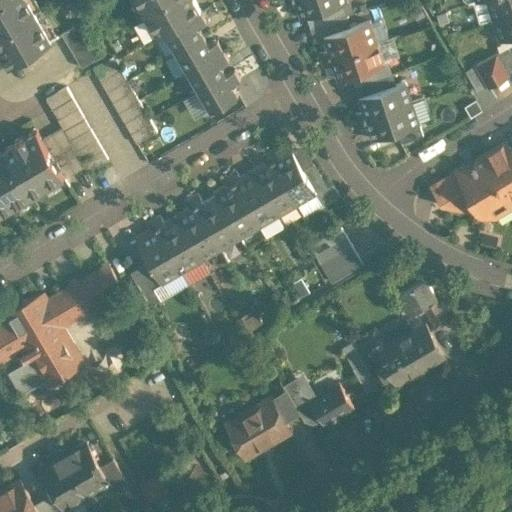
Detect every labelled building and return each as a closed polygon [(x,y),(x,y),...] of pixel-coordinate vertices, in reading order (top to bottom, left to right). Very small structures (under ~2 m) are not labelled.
[(0,0),(0,15),(24,0),(0,0)] [(29,0),(24,0),(0,15),(0,48),(1,49),(9,64),(52,39),(29,0)] [(139,0),(159,34),(166,30),(201,9),(195,0),(139,0)] [(347,0),(296,0),(297,2),(302,16),(307,14),(341,3),(348,0),(347,0)] [(511,0),(488,0),(493,17),(511,11),(511,0)] [(341,3),(307,14),(311,26),(345,14),(341,3)] [(201,9),(166,30),(177,49),(205,33),(200,24),(207,19),(201,9)] [(511,11),(493,17),(500,39),(511,34),(511,11)] [(345,14),(311,26),(315,38),(324,35),(324,34),(349,26),(345,14)] [(349,26),(324,34),(324,35),(329,48),(331,55),(378,39),(371,18),(349,26)] [(102,54),(82,20),(62,32),(82,66),(102,54)] [(205,33),(177,49),(188,69),(224,48),(218,38),(210,42),(205,33)] [(378,39),(331,55),(334,62),(339,76),(352,72),(385,60),(378,39)] [(511,69),(511,53),(507,45),(497,51),(509,72),(511,69)] [(224,48),(188,69),(200,88),(235,67),(227,71),(222,62),(230,58),(224,48)] [(329,48),(320,51),(322,58),(331,55),(329,48)] [(497,51),(476,63),(488,84),(509,72),(497,51)] [(331,55),(322,58),(324,65),(334,62),(331,55)] [(116,58),(96,69),(102,80),(122,68),(116,58)] [(385,60),(352,72),(356,83),(390,72),(386,60),(385,60)] [(476,63),(466,69),(478,90),(488,84),(476,63)] [(235,67),(200,88),(211,108),(239,91),(234,82),(241,77),(235,67)] [(122,68),(102,80),(107,90),(128,78),(122,68)] [(390,72),(356,83),(359,95),(393,83),(390,72)] [(128,78),(107,90),(113,101),(134,89),(128,78)] [(393,83),(359,95),(364,109),(367,116),(413,100),(406,79),(393,83)] [(134,89),(113,101),(119,111),(140,99),(134,89)] [(74,96),(53,108),(59,118),(79,106),(74,96)] [(140,99),(119,111),(126,121),(146,109),(140,99)] [(413,100),(367,116),(369,123),(374,137),(397,129),(420,121),(413,100)] [(79,106),(59,118),(65,129),(66,128),(85,117),(79,106)] [(146,109),(126,121),(132,132),(152,120),(146,109)] [(364,109),(355,112),(357,119),(367,116),(364,109)] [(367,116),(357,119),(360,126),(369,123),(367,116)] [(85,117),(66,128),(71,139),(92,127),(86,117),(85,117)] [(152,120),(132,132),(138,142),(158,130),(152,120)] [(420,121),(397,129),(401,140),(424,133),(420,121)] [(85,165),(63,127),(43,138),(64,176),(65,177),(85,165)] [(71,139),(77,149),(97,137),(98,137),(92,127),(71,139)] [(37,129),(25,136),(25,134),(14,140),(15,142),(4,148),(5,151),(31,195),(64,176),(43,138),(37,129)] [(97,137),(77,149),(89,170),(109,158),(97,137)] [(511,148),(507,140),(485,153),(511,199),(511,148)] [(293,149),(280,156),(275,147),(268,151),(298,202),(317,191),(293,149)] [(5,151),(0,153),(0,212),(31,195),(5,151)] [(298,202),(268,151),(262,155),(267,164),(254,171),(279,213),(298,202)] [(485,153),(453,172),(460,184),(440,196),(444,202),(472,209),(476,205),(478,209),(495,213),(511,202),(511,199),(485,153)] [(254,171),(242,178),(237,170),(230,173),(260,224),(279,213),(254,171)] [(453,172),(433,184),(440,196),(460,184),(453,172)] [(260,224),(230,173),(224,177),(229,186),(216,193),(241,236),(260,224)] [(216,193),(203,201),(198,192),(192,196),(222,247),(241,236),(216,193)] [(222,247),(192,196),(185,200),(190,208),(178,216),(203,258),(222,247)] [(203,258),(178,216),(165,223),(160,214),(154,218),(183,269),(203,258)] [(183,269),(154,218),(147,222),(152,231),(139,238),(152,259),(164,280),(183,269)] [(342,225),(311,243),(316,253),(347,234),(342,225)] [(347,234),(316,253),(322,262),(353,244),(347,234)] [(353,244),(322,262),(327,271),(358,253),(353,244)] [(358,253),(327,271),(333,281),(364,263),(358,253)] [(152,259),(131,271),(149,301),(159,295),(154,286),(164,280),(152,259)] [(8,320),(24,346),(43,380),(48,381),(82,362),(83,357),(75,343),(64,340),(59,330),(53,330),(55,321),(72,311),(81,313),(100,302),(102,296),(107,298),(120,290),(122,284),(111,266),(105,264),(80,279),(76,277),(72,279),(72,284),(48,297),(38,294),(29,300),(25,298),(21,300),(20,305),(11,310),(8,320)] [(426,279),(398,296),(407,312),(414,313),(424,307),(436,326),(449,318),(426,279)] [(24,346),(8,320),(0,325),(0,359),(1,359),(24,346)] [(426,321),(380,348),(384,356),(377,360),(386,376),(394,372),(398,379),(444,352),(426,321)] [(365,360),(355,344),(345,351),(354,367),(365,360)] [(354,367),(367,390),(379,384),(365,360),(354,367)] [(340,379),(311,396),(306,387),(295,385),(291,387),(288,389),(301,412),(305,420),(306,419),(305,418),(312,421),(321,415),(325,423),(327,422),(331,424),(340,419),(340,415),(355,405),(340,379)] [(288,389),(287,388),(272,397),(286,421),(301,412),(288,389)] [(272,397),(229,422),(247,453),(290,428),(286,421),(272,397)] [(86,440),(66,452),(88,492),(89,494),(110,482),(111,482),(101,465),(86,440)] [(88,492),(66,452),(42,466),(56,490),(65,505),(66,505),(88,492)] [(128,481),(114,457),(101,465),(111,482),(110,482),(114,489),(128,481)] [(21,479),(0,490),(0,497),(8,511),(40,511),(35,502),(21,479)] [(65,505),(56,490),(45,496),(54,511),(69,511),(66,505),(65,505)] [(54,511),(45,496),(35,502),(40,511),(54,511)] [(0,511),(8,511),(0,497),(0,511)]
